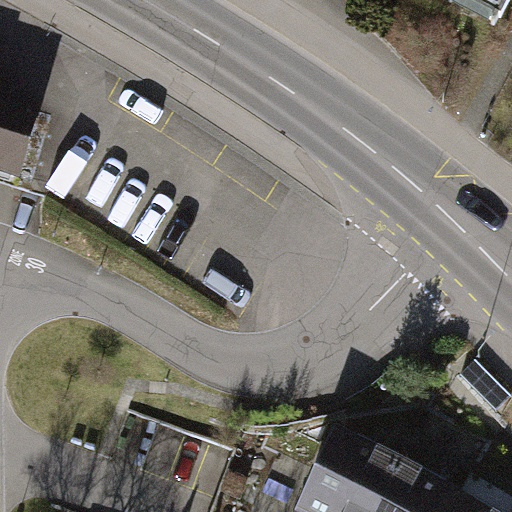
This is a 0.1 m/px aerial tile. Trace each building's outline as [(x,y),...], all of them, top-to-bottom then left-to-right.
[(467,0),(502,18),(511,0),(467,0)] [(0,174),(22,181),(45,98),(2,86),(5,75),(0,73),(0,174)] [(300,511),(368,511),(401,445),(341,418),(300,511)] [(444,511),(462,479),(401,445),(368,511),(444,511)] [(511,511),(462,479),(444,511),(511,511)]
